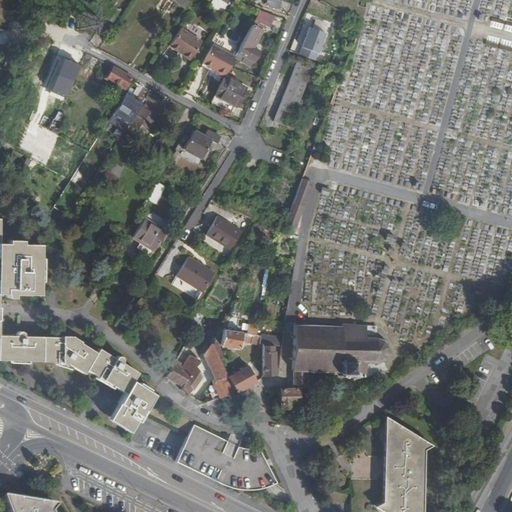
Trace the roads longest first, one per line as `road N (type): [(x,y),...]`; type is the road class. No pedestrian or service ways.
road 1 (residential): [(284,448),(266,428),(223,422),(182,402),(140,357),(83,321),(0,307)]
road 2 (secondary): [(241,511),(0,391)]
road 3 (secondary): [(73,446),(193,511)]
